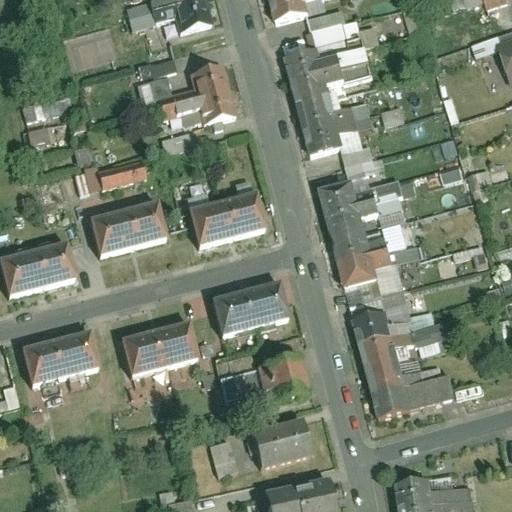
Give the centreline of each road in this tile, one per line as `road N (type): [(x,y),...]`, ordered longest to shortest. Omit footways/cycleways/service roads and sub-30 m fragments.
road 1 (residential): [(0,335),(305,256)]
road 2 (residential): [(305,256),(238,0)]
road 3 (residential): [(362,465),(305,256)]
road 4 (residential): [(362,465),(511,422)]
